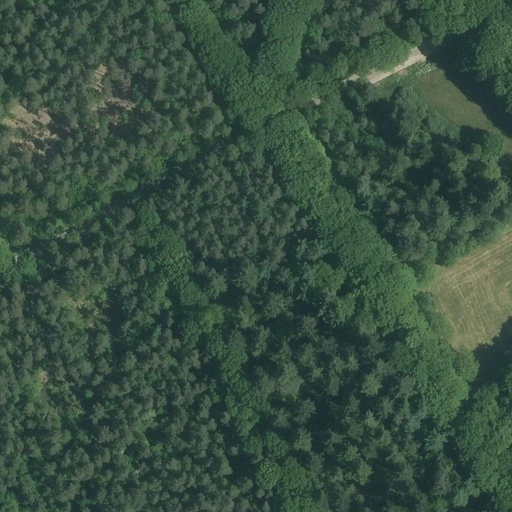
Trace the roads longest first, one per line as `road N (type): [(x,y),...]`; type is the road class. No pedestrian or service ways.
road 1 (track): [(511,509),(267,127)]
road 2 (track): [(299,511),(129,204)]
road 3 (track): [(511,11),(267,127)]
road 4 (track): [(267,127),(129,204)]
road 5 (track): [(129,204),(0,276)]
road 6 (track): [(188,0),(264,120)]
